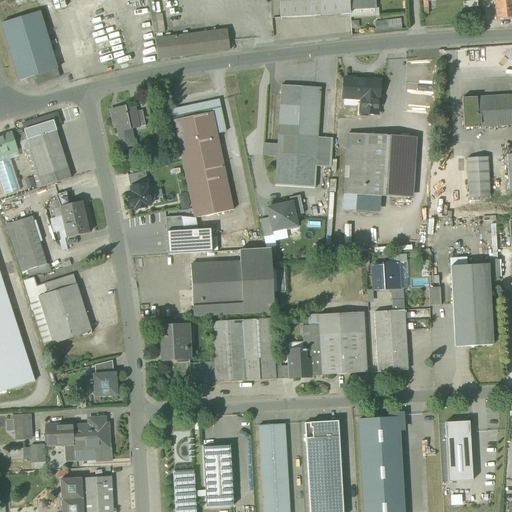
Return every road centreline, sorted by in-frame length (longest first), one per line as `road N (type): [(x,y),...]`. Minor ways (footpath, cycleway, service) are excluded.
road 1 (residential): [(511,390),(142,413)]
road 2 (residential): [(416,41),(232,58),(80,92)]
road 3 (residential): [(80,92),(107,186),(142,413)]
road 4 (unknown): [(455,38),(460,136),(478,150),(508,149)]
